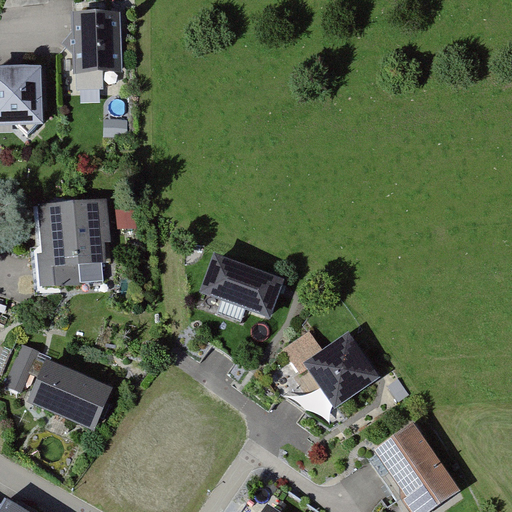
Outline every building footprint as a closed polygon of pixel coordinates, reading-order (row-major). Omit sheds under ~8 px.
[(52,0),(10,0),(6,11),(53,7),(52,0)] [(128,17),(78,17),(79,74),(129,73),(128,17)] [(44,75),(0,76),(0,128),(46,127),(44,75)] [(110,208),(44,211),(46,260),(36,260),(37,294),(82,292),(80,269),(113,268),(110,208)] [(282,284),(216,261),(204,298),(269,320),(282,284)] [(378,380),(349,339),(306,369),(334,410),(378,380)] [(113,395),(47,367),(29,409),(96,437),(113,395)] [(439,511),(461,497),(414,430),(373,459),(409,511),(439,511)]
